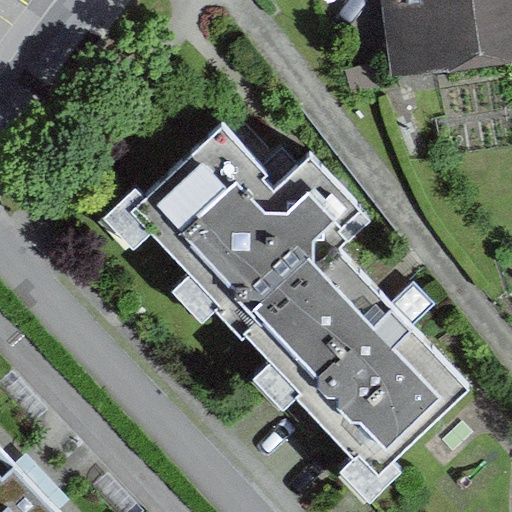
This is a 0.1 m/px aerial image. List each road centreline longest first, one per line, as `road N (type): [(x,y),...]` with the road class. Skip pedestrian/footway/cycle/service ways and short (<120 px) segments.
road 1 (residential): [(250,511),(0,229)]
road 2 (tertiary): [(0,123),(92,0)]
